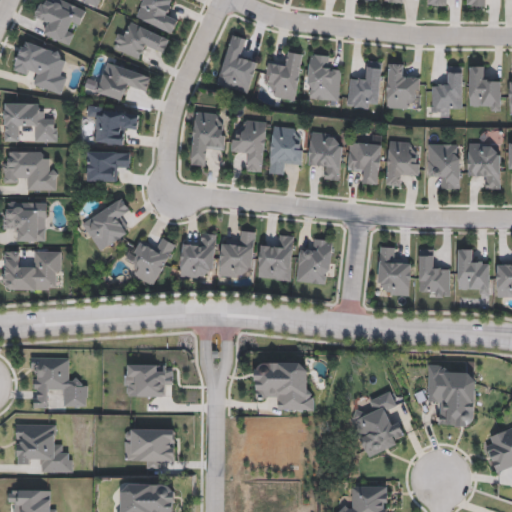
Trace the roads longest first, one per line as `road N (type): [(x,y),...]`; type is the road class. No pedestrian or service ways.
road 1 (tertiary): [(505,339),(203,315),(0,323)]
road 2 (residential): [(171,193),(461,222),(511,220)]
road 3 (residential): [(229,0),(307,27),(511,37)]
road 4 (residential): [(171,193),(166,166),(176,102),(224,0)]
road 5 (residential): [(217,389),(214,511)]
